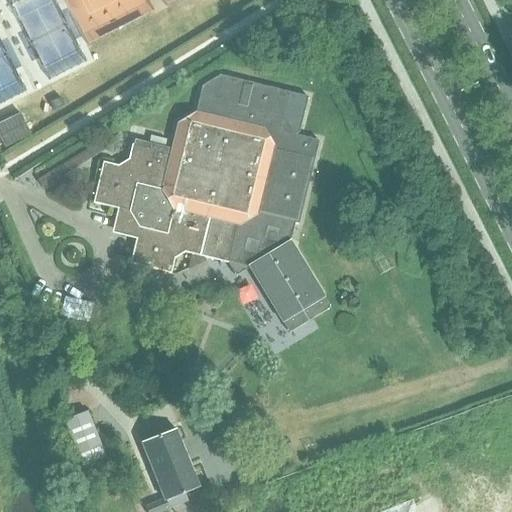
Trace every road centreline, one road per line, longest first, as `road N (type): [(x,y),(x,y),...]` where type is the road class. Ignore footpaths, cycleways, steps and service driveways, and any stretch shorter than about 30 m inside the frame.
road 1 (secondary): [(397,0),(511,227)]
road 2 (secondary): [(511,121),(450,0)]
